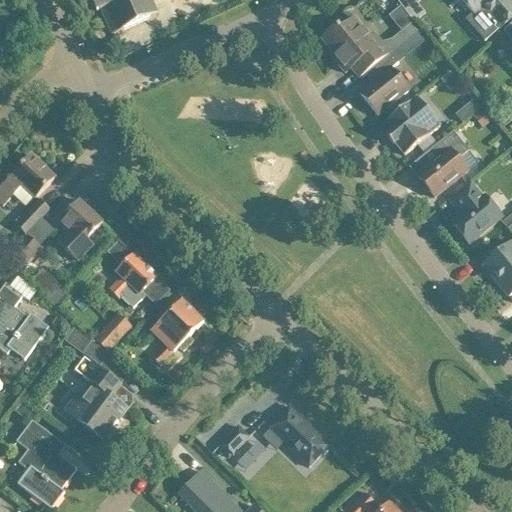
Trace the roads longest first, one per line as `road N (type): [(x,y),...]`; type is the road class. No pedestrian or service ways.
road 1 (unclassified): [(511,367),(462,308),(267,17)]
road 2 (unclassified): [(460,511),(262,311)]
road 3 (unclassified): [(262,311),(127,180),(86,100)]
road 4 (unclassified): [(112,511),(262,311)]
road 5 (unclassified): [(86,100),(267,17)]
